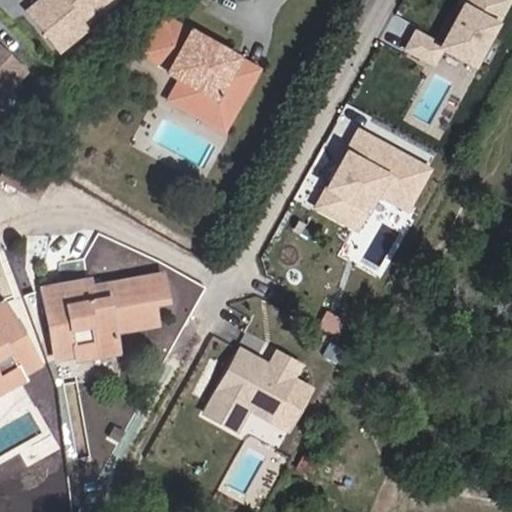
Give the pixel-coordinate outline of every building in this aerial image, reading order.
[(87,25),(81,18),(100,0),(37,0),(26,10),(61,48),(87,25)] [(458,0),(440,38),(414,25),(403,47),(470,79),(508,0),(458,0)] [(189,105),(231,128),(262,74),(241,63),(245,56),(199,29),(197,32),(169,16),(152,46),(180,62),(176,70),(188,77),(200,84),(198,87),(199,87),(189,105)] [(0,100),(29,67),(0,41),(0,112),(2,111),(0,108),(0,100)] [(266,68),(245,56),(241,63),(262,74),(266,68)] [(198,87),(200,84),(188,77),(176,97),(189,105),(199,87),(198,87)] [(352,123),(311,206),(358,229),(375,195),(407,211),(431,163),(352,123)] [(49,283),(64,358),(85,354),(86,357),(128,350),(125,328),(163,322),(159,303),(174,301),(168,270),(98,282),(96,272),(49,283)] [(49,283),(4,298),(39,362),(64,358),(49,283)] [(39,362),(4,298),(0,300),(0,391),(26,376),(24,371),(39,362)] [(202,412),(279,450),(295,416),(279,408),(296,372),(236,343),(202,412)] [(301,454),(298,462),(295,470),(313,477),(319,466),(320,463),(301,454)]
